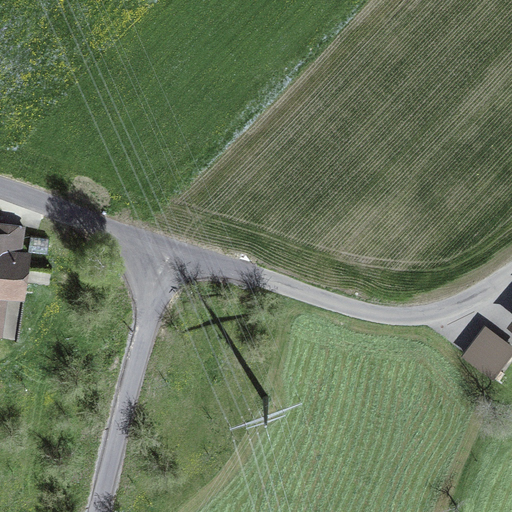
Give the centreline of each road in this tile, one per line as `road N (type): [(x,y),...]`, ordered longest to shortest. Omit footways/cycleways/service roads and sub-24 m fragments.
road 1 (unclassified): [(205,259),(393,316),(450,308),(511,272)]
road 2 (unclassified): [(146,308),(97,511)]
road 3 (unclassified): [(0,191),(117,230)]
